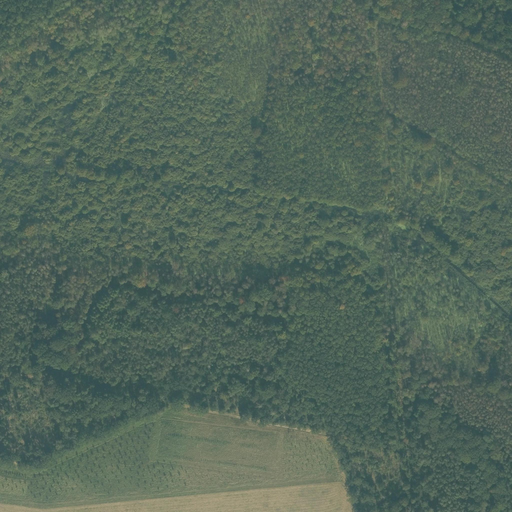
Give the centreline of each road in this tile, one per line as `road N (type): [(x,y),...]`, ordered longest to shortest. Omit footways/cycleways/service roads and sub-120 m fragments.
road 1 (track): [(511,309),(393,208),(373,23),(438,30),(511,56)]
road 2 (track): [(415,511),(406,446),(0,374)]
